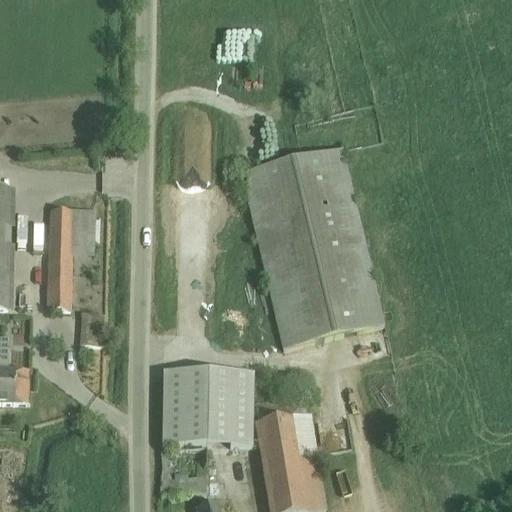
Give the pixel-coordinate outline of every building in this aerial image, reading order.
[(242,43),(243,66),(259,64),(257,41),(242,43)] [(210,161),(213,141),(193,138),(190,158),(210,161)] [(342,158),(240,182),(282,359),(385,335),(342,158)] [(15,194),(0,194),(0,317),(13,318),(14,252),(11,252),(11,235),(15,235),(15,194)] [(72,261),(72,218),(49,217),(46,318),(70,319),(72,261)] [(72,218),(72,261),(92,263),(95,218),(72,218)] [(9,347),(0,346),(0,414),(23,415),(23,413),(29,413),(30,379),(8,379),(9,347)] [(253,382),(163,381),(162,455),(252,455),(253,382)] [(324,511),(307,402),(255,412),(262,460),(271,511),(324,511)] [(179,459),(162,459),(161,505),(206,505),(206,488),(192,489),(192,487),(187,487),(188,477),(179,477),(179,459)]
